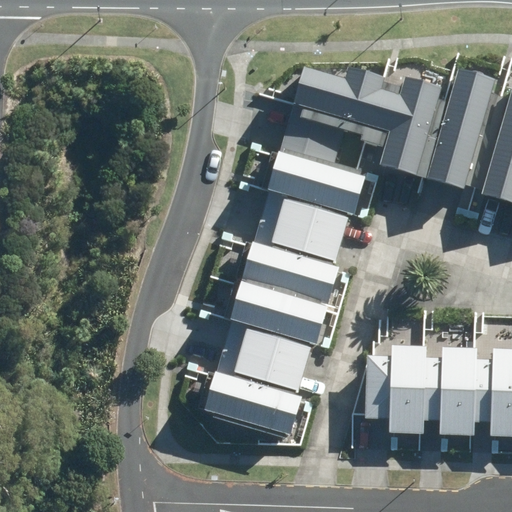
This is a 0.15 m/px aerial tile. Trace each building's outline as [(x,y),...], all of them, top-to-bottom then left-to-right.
[(449,91),(425,180),(470,192),(500,82),(455,70),(449,91)] [(305,71),(294,109),(391,136),(382,168),(425,180),(449,91),(410,80),(407,90),(350,74),(348,83),(305,71)] [(511,87),(479,198),(511,207),(511,87)] [(367,177),(279,154),(268,195),(285,199),(348,216),(356,218),(367,177)] [(348,216),(285,199),(272,246),(336,263),(348,216)] [(342,269),(252,244),(242,279),(332,304),(342,269)] [(329,308),(241,283),(229,322),(317,347),(329,308)] [(312,347),(246,329),(234,372),(296,390),(295,393),(298,393),(312,347)] [(511,350),(491,349),(490,363),(478,362),(478,349),(441,347),(441,361),(424,360),(425,346),(390,345),(390,358),(367,357),(364,419),(388,420),(388,436),(426,437),(426,421),(438,422),(437,438),(475,439),(475,423),(491,424),(490,440),(511,441),(511,350)] [(303,397),(216,371),(205,410),(215,413),(214,417),(290,439),(303,397)]
